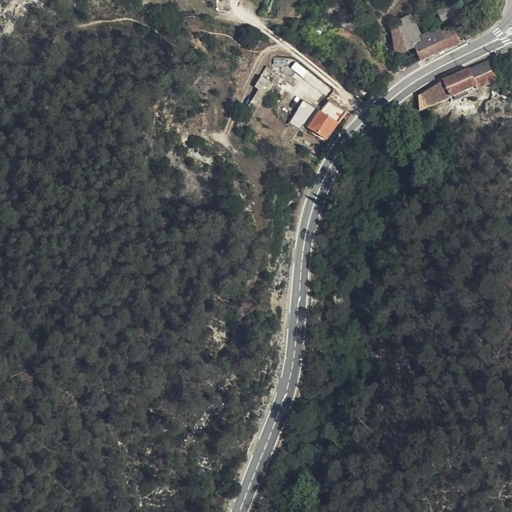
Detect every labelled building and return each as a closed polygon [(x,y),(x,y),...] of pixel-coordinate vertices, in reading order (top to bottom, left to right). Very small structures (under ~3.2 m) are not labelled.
[(442,21),(455,15),(450,5),(438,12),(442,21)] [(410,11),(411,15),(414,21),(425,14),(420,6),(410,11)] [(402,24),(391,28),(394,52),(401,53),(414,48),(420,60),(448,47),(441,33),(439,29),(421,37),(414,21),(411,15),(400,20),(402,24)] [(441,33),(448,47),(463,40),(457,28),(457,27),(441,33)] [(476,88),(478,91),(501,80),(492,60),(469,70),(477,87),(476,88)] [(280,78),(266,67),(254,87),(258,90),(232,132),(240,137),(270,90),(273,85),(275,86),(280,78)] [(443,81),(452,98),(455,97),(468,91),(476,88),(477,87),(469,70),(443,81)] [(419,97),(421,113),(452,98),(443,81),(419,97)] [(468,91),(455,97),(456,102),(470,95),(468,91)] [(303,101),(289,124),(300,131),(302,127),(307,130),(309,128),(327,139),(346,113),(330,102),(321,112),(303,101)] [(184,118),(189,108),(187,104),(179,110),(184,118)] [(194,117),(189,108),(184,118),(187,123),(194,117)]
